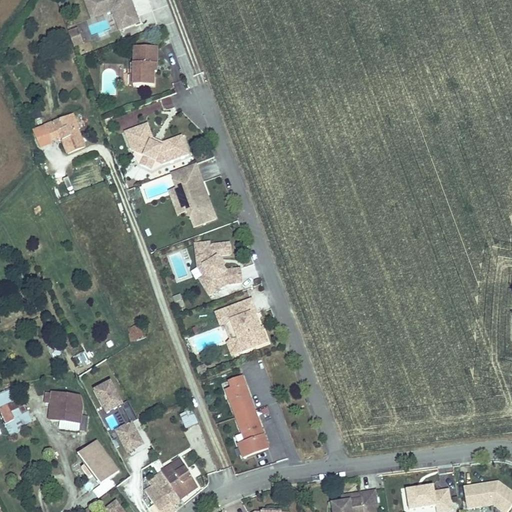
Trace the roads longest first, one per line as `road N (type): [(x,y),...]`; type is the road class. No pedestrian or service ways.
road 1 (residential): [(339,466),(203,92)]
road 2 (residential): [(339,466),(511,448)]
road 3 (residential): [(190,511),(260,477),(339,466)]
